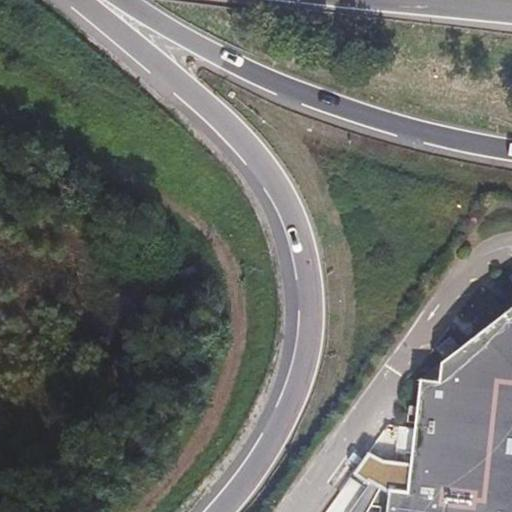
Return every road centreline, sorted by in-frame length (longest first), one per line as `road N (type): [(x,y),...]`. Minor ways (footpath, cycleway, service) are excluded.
road 1 (trunk): [(86,0),(233,132),(264,167),(298,233),(308,303),(297,383),(267,447),(221,511)]
road 2 (track): [(0,114),(193,210),(236,282),(191,454),(143,511)]
road 3 (trunk): [(127,0),(289,87),(511,149)]
